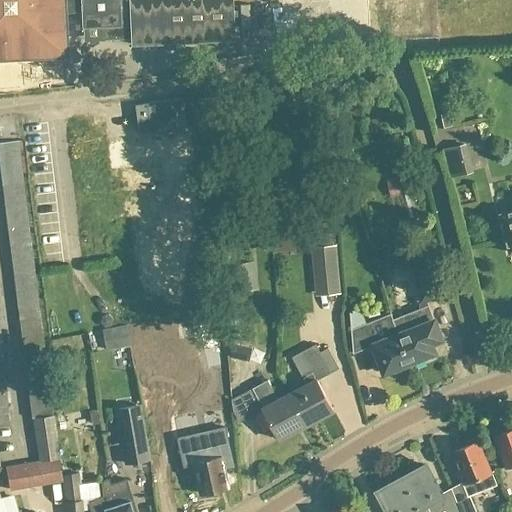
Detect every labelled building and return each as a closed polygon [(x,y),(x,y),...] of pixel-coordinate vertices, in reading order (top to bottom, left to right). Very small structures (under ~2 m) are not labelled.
[(0,0),(0,58),(63,55),(62,16),(73,15),(82,15),(83,29),(104,28),(105,41),(132,40),(132,47),(234,43),(232,0),(0,0)] [(403,60),(410,58),(408,51),(401,53),(403,60)] [(183,100),(134,106),(138,135),(186,129),(183,100)] [(32,421),(38,463),(59,460),(53,418),(52,418),(18,143),(0,144),(0,180),(31,421),(32,421)] [(444,152),(451,179),(462,176),(459,165),(467,163),(463,147),(444,152)] [(201,188),(162,192),(164,212),(204,208),(201,188)] [(511,212),(500,216),(510,255),(511,253),(511,212)] [(275,253),(296,252),(295,236),(273,238),(275,253)] [(313,278),(337,276),(335,248),(311,250),(313,278)] [(431,260),(409,267),(409,268),(409,267),(420,305),(442,299),(431,260)] [(235,294),(255,291),(251,264),(231,266),(235,294)] [(393,293),(402,314),(420,306),(411,285),(393,293)] [(434,355),(431,346),(441,342),(433,322),(433,323),(427,309),(392,323),(397,337),(398,337),(410,367),(424,361),(425,359),(434,355)] [(410,367),(398,337),(397,337),(392,323),(389,316),(350,331),(352,356),(372,348),(375,356),(369,358),(375,372),(381,370),(383,375),(393,371),(396,372),(410,367)] [(126,328),(102,332),(106,352),(130,348),(126,328)] [(306,387),(289,397),(305,428),(333,413),(316,382),(338,371),(327,351),(319,355),(315,347),(291,360),(306,387)] [(305,428),(289,397),(278,402),(268,383),(240,397),(251,417),(262,411),(279,442),(305,428)] [(117,411),(126,466),(144,463),(135,408),(117,411)] [(225,429),(178,440),(184,468),(194,466),(200,496),(228,490),(224,471),(234,469),(225,429)] [(511,431),(494,437),(505,470),(511,467),(511,431)] [(474,511),(469,497),(479,493),(495,486),(478,443),(475,444),(474,441),(462,446),(464,449),(452,454),(460,473),(457,474),(462,486),(451,491),(460,511),(474,511)] [(9,491),(40,485),(36,466),(6,471),(9,491)] [(418,510),(418,511),(460,511),(451,491),(441,496),(425,467),(401,480),(418,510)] [(78,475),(62,477),(65,511),(89,511),(90,511),(102,508),(99,500),(97,484),(80,487),(78,475)] [(102,508),(102,509),(101,510),(101,511),(131,511),(128,501),(132,499),(126,481),(110,486),(108,480),(100,483),(102,499),(99,500),(102,508)] [(387,511),(418,511),(418,510),(401,480),(377,493),(387,511)]
